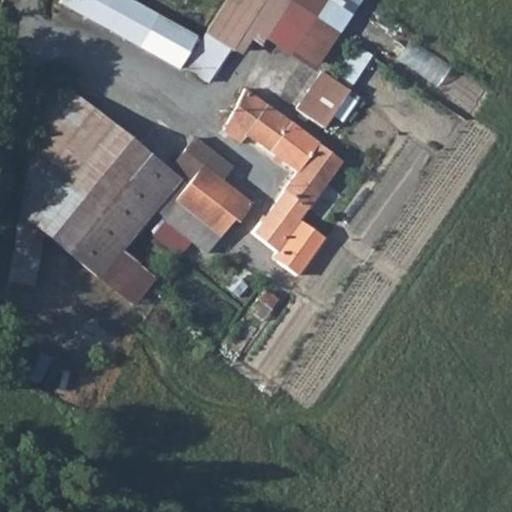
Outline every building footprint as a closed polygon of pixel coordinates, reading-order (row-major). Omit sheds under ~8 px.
[(59,0),(58,3),(179,70),(180,68),(199,40),(126,0),(59,0)] [(285,0),(225,0),(204,33),(227,47),(242,24),(262,37),(286,0),(285,0)] [(227,47),(204,33),(199,40),(180,68),(205,81),(227,47)] [(412,44),(402,65),(446,85),(455,64),(412,44)] [(334,77),(348,86),(368,55),(354,46),(334,77)] [(346,91),(320,72),(294,109),(321,128),(346,91)] [(26,164),(93,215),(143,153),(60,86),(45,108),(44,136),(28,156),(26,164)] [(339,162),(243,90),(220,131),(238,144),(244,135),(295,172),(282,190),(305,208),(339,162)] [(145,217),(155,225),(160,218),(174,201),(175,201),(161,219),(205,253),(232,219),(236,222),(250,204),(219,180),(229,167),(193,138),(167,171),(143,153),(93,215),(126,240),(145,217)] [(32,225),(40,232),(63,250),(93,215),(26,164),(18,214),(32,225)] [(305,208),(282,190),(281,191),(282,192),(260,223),(258,222),(250,233),(274,252),(279,256),(275,262),(293,275),(321,237),(297,219),(305,208)] [(93,215),(63,250),(96,276),(119,248),(126,240),(93,215)] [(6,281),(31,285),(40,232),(32,225),(16,221),(6,281)] [(131,304),(149,281),(152,277),(119,248),(96,276),(131,304)]
